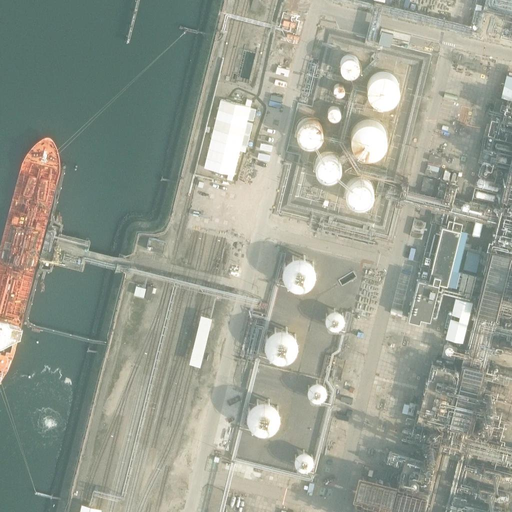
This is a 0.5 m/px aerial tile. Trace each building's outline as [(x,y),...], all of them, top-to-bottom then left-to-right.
[(511,0),(474,0),(468,32),(493,37),(493,34),(511,38),(511,0)] [(244,45),(243,50),(237,74),(233,73),(230,83),(248,87),(257,48),(244,45)] [(360,62),(360,60),(360,58),(358,55),(356,53),(354,53),(350,52),(347,53),(344,55),(343,57),(342,58),(342,62),(342,66),(345,68),(346,70),(348,71),(351,71),(354,71),(356,70),(357,69),(360,66),(360,62)] [(399,85),(399,82),(398,79),(396,77),(395,75),(393,73),(390,71),(388,70),(384,69),(381,70),(378,71),(375,72),(373,74),(371,76),(369,79),(368,82),(368,85),(368,87),(369,91),(370,93),(372,96),(375,98),(377,99),(382,101),(385,100),(388,100),(392,98),(394,97),(396,94),(397,92),(398,89),(399,85)] [(511,73),(507,72),(480,155),(492,155),(487,149),(492,145),(509,150),(501,156),(501,162),(504,166),(505,177),(511,179),(511,73)] [(347,91),(347,90),(346,87),(346,85),(344,83),(342,82),(341,81),(337,81),(335,81),(333,82),(331,84),(329,87),(328,89),(328,91),(329,93),(329,94),(332,97),(333,98),(335,99),(338,100),(341,99),(344,97),(346,94),(347,91)] [(341,116),(341,114),(341,112),(339,109),(336,107),(332,106),(329,107),(327,108),(325,109),(323,112),(323,114),(323,116),(323,118),(323,120),(325,122),(328,124),(331,125),(335,125),(338,123),(340,120),(341,116)] [(315,115),(296,123),(305,144),(324,136),(315,115)] [(387,135),(387,131),(386,129),(385,126),(383,123),(380,121),(377,119),(375,118),(371,118),(368,118),(364,119),(361,120),(359,122),(357,124),(355,128),(354,130),(353,134),(353,138),(354,141),(356,144),(358,147),(361,149),(364,151),(367,152),(370,152),(374,152),(377,151),(380,149),(383,147),(384,144),(386,141),(387,138),(387,135)] [(342,163),(342,162),(341,159),(341,158),(340,155),(339,154),(337,152),(334,151),(332,150),(330,150),(327,150),(325,150),(322,152),(321,153),(319,154),(318,157),(317,159),(317,162),(317,164),(318,167),(319,169),(320,170),(322,172),(324,173),(326,174),(329,175),(331,174),(334,174),(338,171),(339,170),(340,168),(341,165),(342,163)] [(428,161),(440,164),(442,158),(429,155),(428,161)] [(424,175),(436,178),(438,172),(426,169),(424,175)] [(374,189),(374,188),(374,186),(373,184),(372,181),(370,179),(368,178),(366,177),(364,176),(362,176),(359,176),(357,177),(354,178),(353,179),(351,182),(350,183),(349,186),(349,188),(349,190),(350,193),(351,195),(352,197),(356,199),(359,200),(361,201),(363,201),(366,200),(368,199),(370,198),(372,196),(373,194),(374,191),(374,189)] [(455,180),(443,177),(438,194),(450,198),(455,180)] [(461,230),(465,231),(478,235),(482,222),(435,210),(425,248),(418,278),(408,318),(419,321),(421,316),(430,318),(439,280),(457,285),(461,269),(452,267),(461,230)] [(422,238),(426,221),(414,218),(409,235),(422,238)] [(162,253),(165,242),(149,238),(146,249),(162,253)] [(317,270),(317,269),(317,266),(316,262),(314,259),(312,257),(310,255),(306,253),(303,252),(300,252),(297,252),(294,253),(291,255),(288,257),(286,259),(284,262),(283,266),(283,269),(283,272),(284,275),(286,278),(288,281),(290,283),(293,285),(296,286),(299,286),(303,286),(306,285),(310,284),(312,282),(314,279),(316,276),(317,273),(317,270)] [(150,300),(153,288),(148,286),(144,298),(150,300)] [(346,317),(346,316),(345,312),(343,310),(341,308),(337,307),(333,307),(332,308),(330,310),(328,312),(327,316),(327,318),(328,320),(330,323),(332,324),(334,325),(336,325),(339,325),(341,324),(342,323),(344,321),(345,320),(346,317)] [(200,314),(189,362),(199,365),(211,316),(200,314)] [(299,342),(299,341),(299,338),(298,335),(297,333),(295,329),(293,327),(290,326),(287,325),(283,324),(279,324),(277,325),(273,326),(271,328),(268,331),(267,334),(266,337),(265,341),(265,344),(266,347),(267,350),(270,353),(273,356),(276,357),(279,358),(282,358),(285,358),(288,357),(292,356),(294,354),(296,351),(298,348),(299,345),(299,342)] [(430,360),(420,404),(444,409),(446,403),(455,405),(457,396),(456,396),(458,387),(453,386),(455,377),(450,375),(452,365),(430,360)] [(328,389),(327,386),(325,383),(323,381),(319,380),(318,380),(315,380),(312,382),(310,385),(309,388),(309,391),(310,392),(312,395),(314,397),(316,398),(318,398),(321,398),(322,397),(325,395),(327,392),(328,389)] [(281,413),(281,410),(280,406),(279,404),(277,401),(274,399),(272,398),(269,396),(265,396),(262,396),(258,397),(255,399),(252,401),(250,403),(248,406),(247,410),(247,413),(247,416),(248,420),(250,422),(252,425),(255,427),(258,429),(260,430),(264,430),(267,430),(270,429),(273,428),(276,425),(278,423),(280,420),(281,417),(281,413)] [(314,458),(314,456),(314,454),(312,451),(309,449),(306,448),(302,449),(299,451),(297,454),(296,457),(296,460),(297,462),(298,464),(301,466),(305,467),(308,466),(311,465),(313,461),(314,458)] [(503,511),(506,492),(496,491),(495,497),(492,497),(491,505),(485,504),(484,511),(503,511)]
